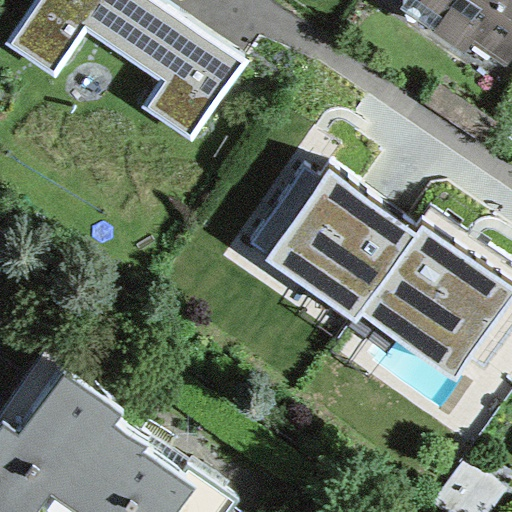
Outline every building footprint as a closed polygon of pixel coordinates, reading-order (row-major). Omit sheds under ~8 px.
[(190,165),(250,79),(182,31),(179,36),(127,0),(102,0),(83,28),(151,76),(122,118),(190,165)] [(506,47),(511,38),(511,0),(436,0),(444,5),(437,15),(464,34),(471,24),(506,47)] [(426,100),(480,137),(494,117),(439,80),(426,100)] [(424,221),(334,159),(264,260),(354,322),(361,312),(424,221)] [(511,301),(511,284),(424,221),(361,312),(457,379),(511,301)] [(99,511),(225,511),(239,493),(188,457),(184,464),(145,437),(150,430),(116,407),(124,397),(65,355),(19,420),(7,412),(0,422),(0,511),(32,511),(54,481),(99,511)] [(433,499),(452,511),(470,511),(476,504),(460,493),(463,489),(459,486),(462,481),(451,474),(433,499)]
